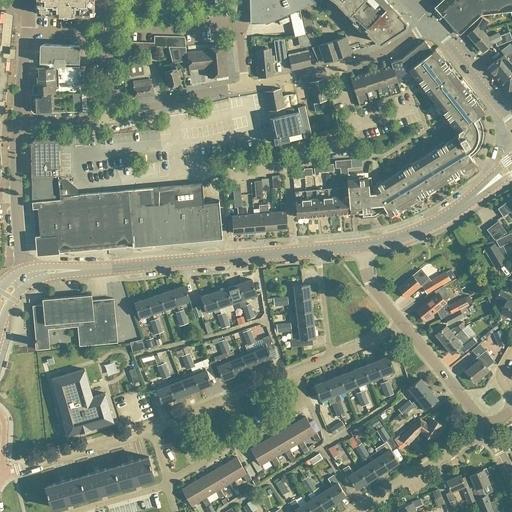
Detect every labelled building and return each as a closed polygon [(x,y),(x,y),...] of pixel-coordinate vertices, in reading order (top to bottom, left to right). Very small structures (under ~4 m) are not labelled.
[(35,0),(36,11),(37,11),(37,14),(40,14),(40,16),(89,16),(89,11),(94,11),(93,0),(35,0)] [(249,0),(249,12),(254,12),(275,3),(282,19),(318,3),(316,0),(249,0)] [(400,14),(384,0),(333,0),(337,4),(349,15),(367,32),(379,44),(405,27),(406,22),(399,15),(400,14)] [(511,0),(443,0),(434,8),(459,35),(481,16),(511,12),(511,0)] [(254,12),(256,18),(261,16),(265,25),(282,19),(275,3),(254,12)] [(0,116),(4,113),(9,58),(14,59),(16,48),(10,48),(13,15),(6,12),(0,11),(0,116)] [(474,43),(484,34),(482,31),(487,22),(482,19),(477,26),(466,35),(467,36),(467,35),(474,43)] [(484,34),(474,43),(482,52),(481,53),(482,53),(493,44),(492,44),(494,43),(496,47),(511,41),(509,33),(499,37),(498,34),(488,38),(484,34)] [(185,48),(185,47),(184,38),(154,37),(154,44),(142,43),(125,43),(127,53),(156,54),(156,47),(168,48),(185,48)] [(345,37),(329,42),(335,59),(351,54),(345,37)] [(277,62),(286,61),(284,40),(274,42),(277,62)] [(335,59),(329,42),(311,48),(319,64),(335,59)] [(484,113),(434,50),(432,52),(423,42),(400,60),(391,63),(396,80),(409,71),(457,132),(478,117),(484,113)] [(40,47),(39,49),(39,62),(59,63),(60,46),(60,45),(42,45),(40,47)] [(69,46),(60,46),(59,63),(79,64),(79,46),(69,45),(69,46)] [(208,78),(228,76),(225,47),(205,49),(205,52),(187,53),(189,70),(207,69),(208,78)] [(172,64),(174,64),(186,60),(185,48),(168,48),(172,64)] [(262,51),(256,52),(256,59),(258,78),(273,77),(271,64),(274,64),(273,57),(270,57),(270,50),(262,51)] [(291,71),(301,69),(310,67),(307,51),(288,56),(291,71)] [(488,68),(487,68),(493,76),(493,75),(500,83),(506,91),(510,91),(511,89),(511,53),(510,55),(510,53),(505,57),(503,56),(488,68)] [(132,77),(143,76),(142,63),(141,63),(141,61),(131,62),(131,58),(127,59),(128,65),(129,65),(132,77)] [(401,94),(396,80),(391,63),(387,64),(388,67),(350,79),(360,107),(401,94)] [(174,64),(172,64),(163,66),(165,72),(164,72),(168,87),(180,84),(178,76),(180,76),(179,70),(176,71),(174,64)] [(34,95),(52,94),(65,94),(79,94),(79,93),(86,93),(85,67),(36,69),(37,88),(39,88),(39,92),(36,92),(35,92),(34,93),(33,94),(33,95),(34,95)] [(134,99),(153,96),(152,85),(151,85),(151,80),(132,83),(133,87),(133,88),(134,99)] [(320,102),(327,101),(323,80),(309,83),(310,89),(308,89),(313,112),(322,110),(320,102)] [(280,90),(264,93),(268,111),(284,109),(280,90)] [(249,111),(263,111),(262,91),(248,92),(249,111)] [(65,94),(52,94),(34,95),(34,98),(33,98),(34,112),(53,111),(80,110),(79,94),(65,94)] [(304,138),(311,136),(304,106),(297,107),(297,108),(304,138)] [(268,111),(274,145),(304,138),(297,108),(284,111),(284,109),(268,111)] [(480,119),(478,117),(457,132),(457,137),(373,188),(371,186),(372,185),(371,179),(347,181),(347,188),(350,213),(360,212),(360,219),(374,218),(386,211),(389,217),(475,165),(471,159),(473,158),(474,157),(476,155),(477,154),(479,152),(480,150),(481,149),(482,147),(483,145),(483,143),(481,142),(482,136),(484,136),(484,134),(484,132),(484,130),(483,128),(483,126),(482,124),(481,122),(481,121),(480,119)] [(59,176),(59,160),(58,139),(57,139),(57,140),(52,140),(52,139),(34,139),(34,140),(34,141),(31,143),(30,143),(30,158),(32,158),(32,160),(32,162),(30,162),(31,177),(58,176),(59,176)] [(351,160),(334,162),(335,165),(335,169),(340,169),(340,176),(341,176),(346,176),(348,176),(347,169),(352,168),(351,160)] [(318,174),(333,172),(333,165),(317,166),(317,169),(313,169),(314,177),(319,176),(318,174)] [(312,177),(311,169),(303,170),(303,172),(292,173),(293,180),(305,179),(305,177),(312,177)] [(128,195),(127,191),(122,191),(80,195),(77,195),(60,197),(58,179),(58,176),(31,177),(31,202),(32,209),(34,209),(37,209),(40,237),(39,237),(40,245),(41,247),(41,250),(43,252),(45,253),(48,253),(50,253),(58,252),(58,250),(132,243),(128,195)] [(278,177),(272,177),(273,189),(280,189),(278,177)] [(268,180),(261,180),(262,192),(269,192),(268,180)] [(254,183),(255,197),(262,196),(261,182),(254,183)] [(210,236),(211,241),(221,240),(222,240),(219,201),(218,201),(218,203),(203,205),(202,184),(201,184),(122,191),(127,191),(128,195),(132,243),(132,248),(133,248),(133,243),(210,236)] [(244,233),(242,208),(241,208),(239,187),(232,187),(234,209),(237,209),(237,216),(231,217),(233,234),(244,233)] [(296,218),(350,213),(347,188),(293,193),(296,218)] [(511,198),(503,206),(498,210),(503,217),(511,210),(511,198)] [(274,213),(276,230),(287,229),(286,212),(285,212),(285,204),(280,204),(281,213),(274,213)] [(253,215),(254,232),(265,231),(263,206),(259,206),(259,215),(253,215)] [(263,206),(265,231),(276,230),(274,213),(268,214),(267,206),(263,206)] [(242,208),(244,233),(254,232),(253,215),(246,216),(246,207),(242,208)] [(506,234),(497,223),(487,230),(495,241),(506,234)] [(511,241),(511,240),(510,235),(496,241),(499,248),(502,246),(507,255),(511,252),(511,245),(511,242),(511,241)] [(506,263),(495,244),(485,250),(495,269),(506,263)] [(405,299),(427,281),(428,279),(420,270),(412,277),(397,289),(405,299)] [(455,278),(451,271),(422,286),(426,294),(455,278)] [(238,285),(244,301),(256,297),(251,281),(250,281),(238,285)] [(246,306),(244,301),(238,285),(226,289),(231,305),(238,303),(240,309),(242,308),(246,306)] [(309,299),(309,296),(308,286),(291,288),(293,301),(309,299)] [(172,291),(177,307),(190,303),(185,287),(184,287),(172,291)] [(431,299),(416,312),(424,322),(436,312),(440,320),(444,318),(452,314),(448,307),(446,303),(446,304),(443,301),(447,297),(448,293),(442,287),(434,292),(436,295),(431,300),(431,299)] [(214,294),(219,310),(221,315),(225,313),(225,314),(233,311),(231,305),(226,289),(214,294)] [(165,311),(177,307),(172,291),(159,296),(165,311)] [(506,319),(507,317),(511,319),(511,302),(509,301),(511,297),(500,291),(496,298),(505,303),(500,312),(501,313),(500,316),(500,318),(504,320),(506,319)] [(219,310),(214,294),(201,298),(206,314),(219,310)] [(79,347),(117,343),(113,299),(91,301),(91,295),(42,300),(43,306),(32,307),(35,340),(34,341),(35,348),(36,348),(36,351),(49,349),(47,330),(77,327),(79,347)] [(152,316),(165,311),(159,296),(147,300),(152,316)] [(280,298),(281,307),(288,306),(287,297),(280,298)] [(459,311),(472,303),(469,297),(464,299),(448,307),(452,314),(459,311)] [(281,307),(280,298),(273,299),(274,307),(281,307)] [(309,299),(293,301),(294,314),(311,312),(309,299)] [(152,316),(147,300),(135,304),(134,304),(140,320),(152,316)] [(244,314),(252,312),(250,305),(246,306),(242,308),(244,314)] [(200,310),(198,307),(191,309),(195,319),(202,317),(200,310)] [(175,314),(177,320),(185,318),(183,311),(175,314)] [(459,311),(452,314),(444,318),(448,325),(462,318),(459,311)] [(246,321),(254,318),(252,312),(244,314),(246,321)] [(311,312),(294,314),(296,327),(313,325),(311,312)] [(219,323),(227,320),(225,314),(225,313),(221,315),(216,316),(219,323)] [(244,315),(237,317),(238,324),(246,322),(244,315)] [(185,318),(177,320),(179,327),(188,324),(185,318)] [(158,319),(156,320),(150,322),(152,329),(160,326),(158,319)] [(221,330),(229,327),(227,320),(219,323),(221,330)] [(284,333),(291,332),(291,328),(290,323),(283,324),(284,333)] [(453,336),(458,332),(461,330),(464,328),(461,324),(455,329),(453,329),(449,332),(445,327),(435,335),(443,345),(453,336)] [(291,348),(307,346),(306,339),(314,338),(313,325),(296,327),(291,328),(291,332),(291,334),(297,333),(297,340),(290,341),(291,348)] [(162,333),(160,326),(152,329),(154,336),(162,333)] [(244,340),(252,337),(250,330),(242,333),(244,340)] [(458,332),(453,336),(443,345),(451,354),(456,351),(461,356),(477,343),(472,337),(469,340),(461,330),(458,332)] [(498,347),(498,348),(507,344),(506,344),(501,331),(500,330),(492,334),(495,341),(498,347)] [(253,350),(259,366),(271,361),(272,361),(268,352),(274,349),(269,336),(263,339),(265,345),(253,350)] [(247,347),(255,344),(252,337),(244,340),(247,347)] [(132,353),(144,350),(141,340),(129,344),(132,353)] [(220,350),(228,347),(225,340),(217,343),(220,350)] [(226,355),(226,354),(230,353),(228,347),(220,350),(222,356),(226,355)] [(240,355),(247,371),(259,366),(253,350),(240,355)] [(488,371),(486,369),(494,363),(485,351),(472,361),(474,364),(465,372),(474,383),(475,382),(476,384),(481,380),(480,378),(488,371)] [(226,354),(226,355),(228,360),(234,376),(247,371),(240,355),(234,358),(232,352),(230,353),(226,354)] [(184,364),(192,361),(189,354),(182,357),(181,358),(184,364)] [(394,373),(388,357),(387,358),(376,363),(382,378),(394,373)] [(215,361),(209,364),(210,367),(214,377),(220,375),(222,381),(223,380),(234,376),(228,360),(216,365),(215,361)] [(192,361),(184,364),(186,371),(194,367),(192,361)] [(370,383),(382,378),(376,363),(363,367),(370,383)] [(159,374),(167,371),(165,364),(156,367),(159,374)] [(357,388),(370,383),(363,367),(351,372),(357,388)] [(134,369),(128,371),(131,379),(137,377),(134,369)] [(198,390),(201,389),(210,385),(211,385),(205,369),(192,374),(198,390)] [(83,370),(50,380),(63,421),(61,422),(66,436),(80,432),(80,433),(89,430),(89,429),(112,422),(104,394),(92,397),(83,370)] [(167,371),(159,374),(162,380),(170,377),(167,371)] [(339,377),(345,393),(357,388),(351,372),(339,377)] [(180,379),(186,395),(198,390),(192,374),(180,379)] [(338,395),(345,393),(339,377),(327,382),(335,403),(339,402),(340,401),(338,395)] [(147,394),(148,380),(138,379),(137,393),(147,394)] [(168,384),(174,399),(186,395),(180,379),(168,384)] [(415,401),(428,390),(420,381),(420,380),(407,391),(415,401)] [(334,410),(341,408),(339,402),(335,403),(327,382),(315,387),(314,387),(320,403),(328,400),(330,405),(332,405),(334,410)] [(390,388),(387,382),(380,385),(383,391),(390,388)] [(162,404),(169,401),(174,399),(168,384),(155,389),(161,405),(162,404)] [(392,394),(390,388),(383,391),(385,397),(392,394)] [(428,390),(415,401),(411,404),(414,407),(413,408),(414,410),(419,406),(424,411),(437,401),(437,400),(436,400),(428,390)] [(363,392),(356,395),(358,401),(365,398),(363,392)] [(368,404),(365,398),(358,401),(361,407),(368,404)] [(403,405),(408,412),(413,408),(414,407),(411,404),(408,401),(403,405)] [(398,410),(400,413),(403,416),(408,412),(403,405),(398,410)] [(343,414),(341,408),(334,410),(336,416),(343,414)] [(300,443),(302,442),(312,436),(315,443),(320,440),(316,433),(315,434),(305,418),(290,426),(300,443)] [(383,443),(390,439),(383,427),(382,428),(376,419),(369,423),(373,428),(375,427),(377,431),(376,432),(383,443)] [(413,426),(401,438),(408,445),(420,433),(421,434),(434,442),(443,427),(430,419),(427,425),(420,421),(413,426)] [(332,435),(345,428),(341,422),(329,429),(332,435)] [(354,431),(360,437),(366,431),(360,425),(354,431)] [(287,451),(289,450),(298,444),(302,451),(306,448),(302,442),(300,443),(290,426),(277,434),(287,451)] [(287,451),(277,434),(263,442),(273,459),(275,457),(284,452),(288,459),(293,456),(289,450),(287,451)] [(273,459),(263,442),(250,450),(260,466),(271,460),(274,467),(279,464),(275,457),(273,459)] [(336,445),(339,453),(344,451),(342,443),(336,445)] [(375,450),(376,452),(388,470),(398,463),(386,443),(381,446),(375,450)] [(334,445),(329,448),(334,458),(339,455),(334,445)] [(358,446),(377,476),(388,470),(376,452),(368,457),(361,445),(358,446)] [(366,483),(377,476),(358,446),(355,448),(363,460),(360,462),(363,467),(358,471),(366,483)] [(312,466),(322,459),(319,454),(309,461),(312,466)] [(113,468),(119,488),(154,478),(148,458),(113,468)] [(231,483),(234,482),(243,477),(247,483),(251,480),(247,473),(246,474),(236,458),(222,466),(231,483)] [(250,463),(245,465),(249,475),(253,473),(250,463)] [(231,483),(222,466),(208,474),(218,491),(220,490),(229,485),(233,491),(237,488),(234,482),(231,483)] [(366,483),(358,471),(352,474),(348,467),(343,470),(355,490),(366,483)] [(119,488),(113,468),(79,477),(85,498),(119,488)] [(489,484),(486,477),(488,476),(486,469),(470,476),(476,490),(473,491),(481,511),(493,511),(486,496),(485,496),(482,487),(489,484)] [(204,499),(206,498),(215,493),(219,499),(224,496),(220,490),(218,491),(208,474),(194,482),(204,499)] [(466,479),(462,480),(460,476),(446,482),(450,492),(461,488),(464,495),(471,492),(466,479)] [(85,498),(79,477),(44,487),(50,508),(85,498)] [(326,491),(334,503),(345,496),(333,477),(328,480),(333,487),(326,491)] [(324,510),(334,503),(326,491),(322,494),(318,489),(315,491),(308,478),(305,480),(312,492),(316,497),(324,510)] [(310,494),(312,492),(305,480),(302,482),(310,494)] [(282,496),(288,492),(281,481),(275,484),(282,496)] [(204,499),(194,482),(181,490),(191,507),(202,500),(206,507),(210,504),(206,498),(204,499)] [(305,504),(310,511),(320,511),(324,510),(316,497),(305,504)] [(398,508),(399,511),(414,511),(414,508),(421,505),(419,500),(398,508)] [(452,511),(453,511),(459,510),(455,500),(448,503),(452,511)] [(295,511),(310,511),(305,504),(299,508),(295,501),(290,504),(295,511)]
